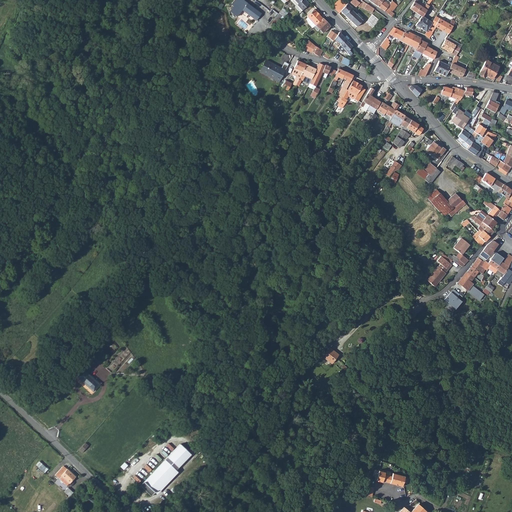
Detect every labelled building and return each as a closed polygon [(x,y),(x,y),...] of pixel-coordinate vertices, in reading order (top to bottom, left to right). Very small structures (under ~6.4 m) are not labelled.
[(230,10),(235,15),(238,13),(239,14),(241,10),(250,16),(256,20),(261,13),(242,0),(234,0),(231,4),(233,5),(230,10)] [(294,0),(297,3),(296,4),(302,10),(308,4),(304,0),(294,0)] [(337,0),(332,6),(339,12),(339,13),(341,12),(340,11),(346,4),(344,2),(341,0),(337,0)] [(386,0),(382,0),(377,7),(383,11),(386,8),(387,6),(390,3),(386,0)] [(415,0),(414,1),(409,9),(415,13),(422,3),(419,0),(418,0),(415,0)] [(390,3),(387,6),(393,10),(397,5),(391,1),(390,3)] [(364,2),(360,7),(372,12),(374,9),(364,2)] [(346,4),(340,11),(341,12),(349,20),(355,13),(350,9),(351,8),(346,3),(346,4)] [(415,13),(413,16),(415,17),(415,16),(417,14),(419,15),(421,17),(422,17),(422,16),(423,15),(425,12),(429,5),(429,4),(428,5),(426,4),(425,5),(422,3),(415,13)] [(282,7),(278,13),(281,16),(283,18),(288,12),(282,7)] [(306,16),(307,17),(315,25),(322,18),(313,9),(306,16)] [(349,20),(356,26),(362,20),(361,19),(362,17),(358,13),(356,15),(355,13),(349,20)] [(372,14),(366,22),(373,27),(379,19),(372,14)] [(421,17),(415,25),(426,32),(432,23),(432,22),(422,16),(422,17),(421,17)] [(315,25),(307,17),(306,19),(309,22),(308,24),(312,28),(313,27),(315,25)] [(426,32),(424,35),(428,38),(436,27),(441,30),(446,22),(435,17),(432,22),(432,23),(426,32)] [(322,18),(315,25),(319,29),(323,33),(330,26),(322,18)] [(446,22),(441,30),(448,34),(455,22),(451,19),(449,24),(448,24),(446,22)] [(393,27),(388,34),(389,34),(398,39),(397,42),(398,43),(399,40),(403,32),(393,27)] [(337,35),(331,30),(326,36),(333,41),(337,35)] [(403,32),(399,40),(403,42),(407,45),(413,34),(408,32),(407,34),(403,32)] [(413,34),(407,45),(415,49),(420,39),(420,38),(413,34)] [(352,47),(345,39),(340,45),(345,50),(344,51),(347,54),(349,56),(351,53),(348,50),(352,47)] [(415,49),(412,56),(418,59),(421,53),(426,43),(420,39),(415,49)] [(308,40),(303,49),(307,51),(311,46),(311,44),(315,46),(308,40)] [(383,40),(379,45),(384,49),(388,43),(387,42),(383,40)] [(445,40),(441,47),(444,49),(455,55),(455,56),(458,51),(460,48),(445,40)] [(426,43),(421,53),(427,57),(431,49),(428,47),(430,44),(427,42),(426,43)] [(311,46),(307,51),(311,53),(311,52),(319,56),(322,50),(319,49),(315,46),(314,48),(311,46)] [(431,49),(427,57),(433,59),(436,52),(436,51),(431,49)] [(343,57),(341,63),(347,66),(350,60),(343,57)] [(390,57),(386,65),(388,67),(390,69),(395,59),(390,57)] [(451,63),(447,71),(460,77),(465,77),(469,70),(472,66),(467,63),(465,67),(455,63),(457,61),(453,59),(451,63)] [(292,84),(295,86),(296,85),(305,64),(297,60),(294,68),(300,71),(298,74),(297,74),(292,84)] [(486,60),(478,74),(484,77),(485,76),(491,79),(498,66),(486,60)] [(260,72),(279,81),(285,70),(281,68),(266,61),(260,72)] [(438,61),(433,71),(439,73),(444,64),(438,61)] [(444,64),(439,73),(445,76),(447,71),(451,63),(448,62),(447,65),(444,64)] [(421,69),(417,75),(424,76),(425,75),(430,64),(428,63),(423,71),(421,69)] [(305,64),(296,85),(298,86),(301,80),(302,77),(304,78),(304,77),(311,80),(316,69),(305,64)] [(311,80),(309,83),(316,86),(322,72),(325,66),(318,64),(316,69),(311,80)] [(325,66),(322,72),(324,73),(323,75),(324,75),(326,76),(330,67),(325,65),(325,66)] [(333,80),(327,91),(331,93),(333,89),(331,88),(332,87),(334,87),(336,82),(334,81),(336,80),(337,77),(342,79),(343,78),(346,72),(338,68),(333,80)] [(331,68),(328,74),(333,77),(336,71),(331,68)] [(469,70),(465,77),(470,78),(474,72),(469,70)] [(337,99),(340,100),(342,97),(346,89),(353,76),(346,72),(343,78),(346,80),(337,97),(338,97),(337,99)] [(285,81),(282,88),(288,91),(291,84),(285,81)] [(347,90),(356,95),(361,87),(362,86),(353,81),(347,90)] [(406,85),(406,86),(416,97),(421,90),(416,85),(406,85)] [(438,93),(432,102),(435,104),(439,97),(441,97),(441,98),(446,100),(447,97),(449,97),(449,96),(451,89),(443,86),(441,92),(440,93),(438,93)] [(310,95),(315,98),(320,88),(319,87),(318,89),(316,88),(314,88),(310,95)] [(365,90),(361,87),(356,95),(354,99),(358,101),(365,90)] [(465,91),(452,87),(451,89),(449,96),(449,97),(447,100),(450,101),(450,100),(453,101),(451,107),(453,108),(454,106),(463,94),(465,91)] [(465,91),(463,94),(471,95),(472,89),(466,87),(465,91)] [(370,88),(359,107),(360,108),(361,106),(362,107),(363,105),(365,103),(369,105),(374,98),(372,97),(370,96),(371,94),(374,90),(370,88)] [(347,90),(346,89),(342,97),(346,99),(348,96),(353,99),(354,99),(356,95),(347,90)] [(386,91),(382,97),(388,100),(391,94),(386,91)] [(493,92),(489,100),(494,102),(495,101),(499,93),(493,92)] [(346,99),(342,97),(340,100),(337,105),(342,108),(347,100),(346,99)] [(368,107),(364,112),(368,114),(367,115),(369,116),(368,117),(370,118),(373,113),(381,99),(380,98),(378,101),(374,98),(369,105),(368,107)] [(489,100),(485,108),(493,112),(493,113),(494,114),(495,113),(499,103),(497,102),(496,103),(494,102),(489,100)] [(502,106),(499,112),(503,116),(507,109),(510,111),(511,106),(511,102),(506,100),(503,106),(502,106)] [(383,116),(384,117),(386,114),(391,117),(395,110),(398,105),(394,103),(393,104),(392,103),(389,107),(381,102),(376,110),(383,115),(383,116)] [(450,121),(462,129),(466,124),(471,117),(470,116),(471,115),(465,111),(464,113),(454,106),(453,108),(451,111),(455,114),(450,121)] [(391,117),(390,118),(397,123),(399,124),(401,121),(404,116),(395,110),(391,117)] [(439,111),(435,117),(440,123),(444,116),(441,114),(442,113),(439,111)] [(482,113),(480,118),(484,121),(489,123),(492,119),(482,113)] [(401,121),(399,124),(403,126),(406,128),(410,120),(404,116),(401,121)] [(410,120),(406,128),(408,129),(413,132),(417,125),(418,124),(410,120)] [(471,129),(467,133),(474,138),(478,134),(481,136),(485,129),(488,125),(489,123),(484,121),(481,126),(478,124),(474,131),(471,129)] [(462,129),(457,136),(469,146),(471,142),(474,138),(467,133),(471,129),(468,127),(468,125),(466,124),(462,129)] [(417,125),(413,132),(418,135),(423,128),(417,125)] [(402,128),(398,133),(406,138),(408,134),(404,131),(405,129),(402,128)] [(487,132),(480,142),(486,146),(487,147),(496,135),(487,132)] [(398,133),(396,136),(403,141),(406,138),(398,133)] [(469,146),(466,149),(474,155),(479,147),(476,145),(478,141),(482,137),(481,136),(478,134),(474,138),(471,142),(469,146)] [(403,141),(396,136),(392,142),(399,147),(403,141)] [(423,136),(421,139),(428,145),(431,141),(423,136)] [(479,147),(474,155),(481,158),(486,146),(480,142),(478,141),(476,145),(479,147)] [(432,142),(426,150),(438,159),(445,150),(442,147),(441,149),(432,142)] [(343,155),(346,157),(351,148),(349,146),(343,155)] [(501,153),(498,160),(510,167),(511,162),(511,158),(506,155),(501,153)] [(498,160),(488,155),(485,161),(495,167),(496,165),(500,168),(499,170),(505,175),(510,167),(498,160)] [(452,156),(446,164),(449,166),(449,167),(452,169),(455,166),(459,161),(452,156)] [(385,175),(389,177),(392,172),(393,171),(396,171),(398,169),(402,164),(402,162),(399,160),(397,163),(394,161),(385,175)] [(431,161),(423,171),(426,173),(434,163),(431,161)] [(434,163),(426,173),(430,176),(438,166),(434,163)] [(343,165),(341,168),(344,170),(349,173),(351,170),(343,165)] [(438,166),(430,176),(434,179),(442,169),(438,166)] [(423,171),(420,168),(416,173),(429,184),(430,184),(434,179),(430,176),(426,173),(423,171)] [(394,172),(389,181),(394,183),(398,174),(394,172)] [(478,175),(474,180),(477,183),(478,183),(481,180),(490,185),(494,178),(486,173),(482,178),(478,175)] [(481,180),(478,183),(484,188),(485,187),(488,189),(487,191),(491,193),(495,194),(502,184),(494,178),(490,185),(481,180)] [(496,203),(494,206),(499,210),(500,209),(503,204),(510,209),(511,205),(511,202),(506,199),(509,192),(510,190),(502,184),(495,194),(500,198),(498,200),(496,203)] [(475,185),(473,189),(475,191),(480,194),(482,192),(483,190),(476,185),(475,185)] [(436,189),(424,200),(428,205),(431,202),(443,216),(448,212),(442,205),(446,201),(436,189)] [(446,201),(442,205),(448,212),(453,208),(461,200),(455,193),(446,201)] [(489,201),(486,199),(483,203),(490,209),(487,213),(494,219),(495,219),(497,216),(502,220),(506,214),(500,209),(499,210),(494,206),(489,201)] [(461,200),(453,208),(455,211),(456,212),(465,204),(462,200),(461,200)] [(503,204),(500,209),(506,214),(510,209),(503,204)] [(480,211),(475,217),(490,229),(495,222),(481,210),(480,211)] [(474,216),(470,218),(472,219),(476,222),(480,225),(477,228),(479,230),(481,232),(483,231),(489,236),(494,232),(490,229),(475,217),(474,216)] [(472,233),(470,235),(475,239),(480,233),(478,231),(474,235),(472,233)] [(480,233),(475,239),(481,246),(489,236),(483,231),(481,232),(480,233)] [(460,238),(453,248),(461,254),(469,244),(460,238)] [(482,251),(489,255),(497,244),(492,240),(485,246),(482,251)] [(482,251),(477,257),(483,262),(484,260),(485,261),(489,255),(482,251)] [(498,254),(496,252),(488,263),(485,261),(484,260),(483,262),(480,266),(484,269),(486,270),(488,268),(494,273),(494,272),(496,270),(495,268),(500,261),(496,258),(498,254)] [(442,253),(440,256),(449,263),(452,260),(450,259),(448,257),(442,253)] [(505,259),(503,263),(508,266),(510,262),(511,258),(511,256),(508,254),(505,259)] [(452,256),(450,259),(452,260),(462,267),(464,264),(458,259),(453,255),(452,256)] [(461,255),(458,259),(464,264),(468,260),(461,255)] [(440,256),(439,258),(448,264),(449,263),(440,256)] [(477,257),(471,266),(477,271),(481,273),(484,269),(480,266),(483,262),(477,257)] [(426,280),(433,286),(438,280),(439,281),(445,273),(447,269),(445,268),(448,264),(439,258),(436,261),(440,264),(439,264),(438,267),(437,266),(426,280)] [(496,270),(494,272),(500,277),(508,266),(503,263),(501,261),(500,261),(495,268),(496,270)] [(471,266),(466,271),(474,276),(477,271),(471,266)] [(462,277),(457,283),(467,290),(471,286),(468,284),(470,281),(473,277),(466,271),(462,277)] [(486,286),(485,288),(489,291),(490,292),(493,287),(489,284),(487,284),(486,286)] [(419,321),(413,327),(417,331),(415,333),(417,334),(427,324),(419,315),(416,318),(419,321)] [(328,336),(321,343),(323,344),(325,343),(328,345),(330,343),(331,344),(333,340),(328,336)] [(330,347),(323,356),(331,363),(338,354),(330,347)] [(338,360),(337,361),(342,365),(341,366),(347,371),(349,369),(338,360)] [(80,373),(78,376),(96,392),(103,385),(84,369),(80,373)] [(88,442),(81,450),(84,452),(90,444),(88,442)] [(177,470),(166,459),(142,485),(146,488),(145,489),(149,492),(149,491),(153,495),(177,470)] [(45,472),(48,468),(39,460),(36,464),(45,472)] [(65,467),(56,476),(67,486),(70,484),(70,485),(77,478),(65,467)] [(384,473),(378,472),(376,482),(380,483),(380,482),(402,487),(404,477),(395,474),(392,473),(391,477),(384,475),(384,473)] [(374,490),(366,488),(365,497),(373,496),(374,490)] [(416,502),(409,511),(410,511),(428,511),(429,511),(425,508),(425,509),(416,502)]
